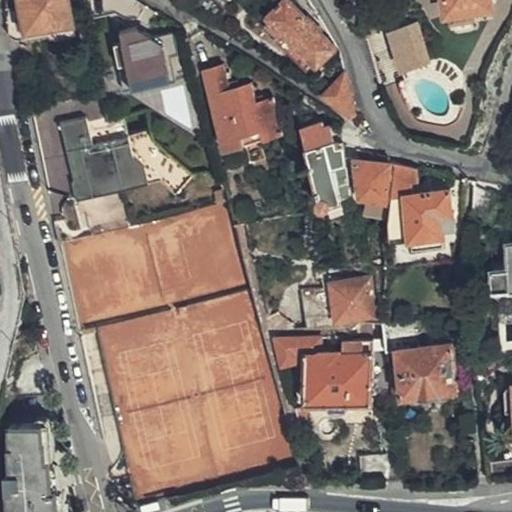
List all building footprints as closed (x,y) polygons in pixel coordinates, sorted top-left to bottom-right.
[(18,0),(19,3),(24,31),(72,24),(68,0),(18,0)] [(89,0),(92,18),(105,16),(107,9),(106,0),(89,0)] [(337,45),(336,44),(292,0),(283,0),(271,14),(318,63),(337,45)] [(448,0),(451,13),(454,13),(456,20),(474,18),(473,9),(495,5),(494,0),(448,0)] [(24,31),(19,3),(6,5),(11,35),(24,31)] [(428,66),(413,20),(388,28),(404,75),(428,66)] [(24,31),(11,35),(6,36),(12,44),(74,33),(72,24),(24,31)] [(111,45),(117,65),(127,63),(132,81),(157,73),(160,84),(187,75),(175,28),(111,45)] [(127,63),(117,65),(125,93),(160,84),(157,73),(132,81),(127,63)] [(263,127),(266,137),(285,132),(275,95),(257,100),(252,82),(231,88),(224,63),(203,69),(225,148),(246,142),(243,133),(263,127)] [(346,69),(324,93),(353,114),(354,112),(357,109),(346,69)] [(166,87),(169,118),(189,116),(186,85),(166,87)] [(144,117),(118,120),(122,141),(88,148),(82,123),(55,128),(71,200),(155,180),(171,194),(188,173),(147,144),(144,117)] [(352,190),(346,143),(337,145),(331,124),(325,126),(324,120),(303,126),(321,197),(317,201),(317,205),(319,208),(323,208),(344,202),(342,193),(352,190)] [(246,142),(266,137),(263,127),(243,133),(246,142)] [(398,155),(359,146),(358,155),(358,156),(397,162),(398,155)] [(394,201),(397,162),(358,156),(364,196),(394,201)] [(418,181),(417,166),(397,162),(394,201),(392,234),(393,239),(413,236),(414,238),(445,234),(443,214),(453,212),(451,188),(414,191),(414,181),(418,181)] [(511,242),(511,253),(511,266),(495,268),(497,289),(511,287),(511,242)] [(333,286),(303,286),(307,326),(337,326),(336,319),(376,314),(375,313),(383,312),(385,295),(374,296),(371,276),(332,280),(333,286)] [(383,335),(385,349),(397,348),(404,398),(460,390),(452,327),(428,331),(426,324),(383,330),(383,332),(383,335)] [(275,334),(284,366),(297,361),(298,354),(306,354),(306,403),(328,403),(331,409),(335,413),(341,414),(347,412),(351,408),(353,403),(373,403),(373,397),(373,336),(345,338),(345,352),(343,352),(341,350),(324,350),(324,352),(320,352),(321,333),(275,334)] [(373,397),(393,397),(385,349),(383,335),(373,336),(373,397)] [(59,511),(59,491),(55,491),(53,461),(49,461),(46,441),(44,441),(43,426),(11,428),(14,477),(8,477),(10,511),(59,511)]
